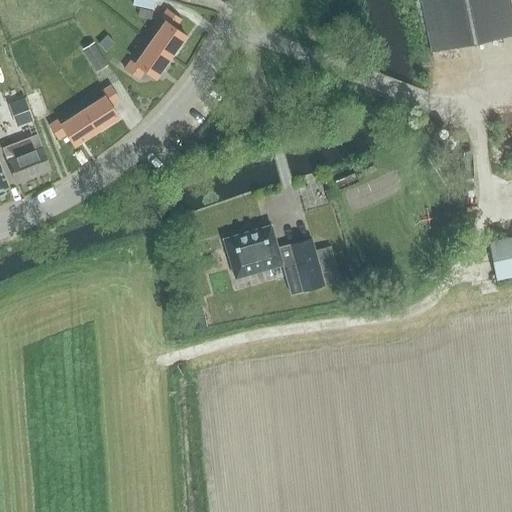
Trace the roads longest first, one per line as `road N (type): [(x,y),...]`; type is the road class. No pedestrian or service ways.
road 1 (track): [(462,113),(484,169),(483,217),(442,290),(408,315),(254,336),(159,361)]
road 2 (tertiary): [(0,228),(86,184),(141,143),(192,86),(241,0)]
